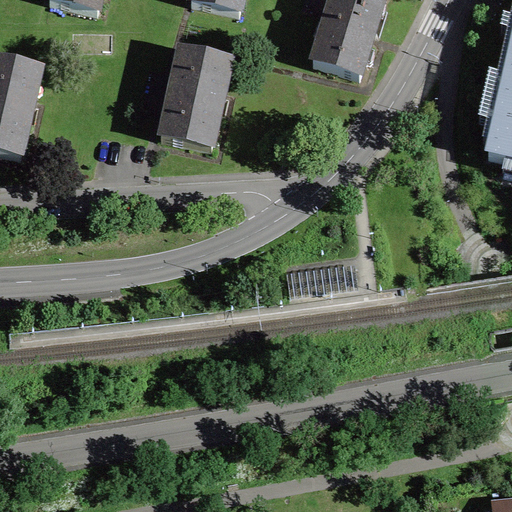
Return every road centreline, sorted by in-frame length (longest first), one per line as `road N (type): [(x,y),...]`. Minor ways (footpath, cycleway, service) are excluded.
road 1 (unclassified): [(0,458),(511,367)]
road 2 (tertiary): [(0,284),(115,276),(199,257),(291,207)]
road 3 (residential): [(0,201),(256,188),(291,207)]
road 4 (tertiary): [(291,207),(393,107),(452,0)]
